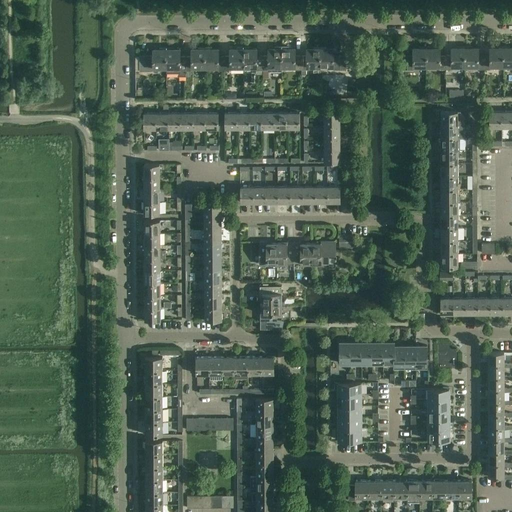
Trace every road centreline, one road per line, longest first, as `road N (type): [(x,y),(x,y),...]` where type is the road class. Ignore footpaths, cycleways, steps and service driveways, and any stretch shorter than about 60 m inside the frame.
road 1 (unclassified): [(121,102),(121,37),(133,22),(511,22)]
road 2 (residential): [(471,333),(438,333),(427,321),(427,230),(415,219),(236,219),(236,337)]
road 3 (residential): [(236,337),(278,341),(286,351),(292,457),(395,458)]
road 4 (residential): [(122,337),(121,102)]
road 5 (residential): [(395,458),(460,459),(471,450),(471,333)]
road 6 (residential): [(124,511),(122,337)]
